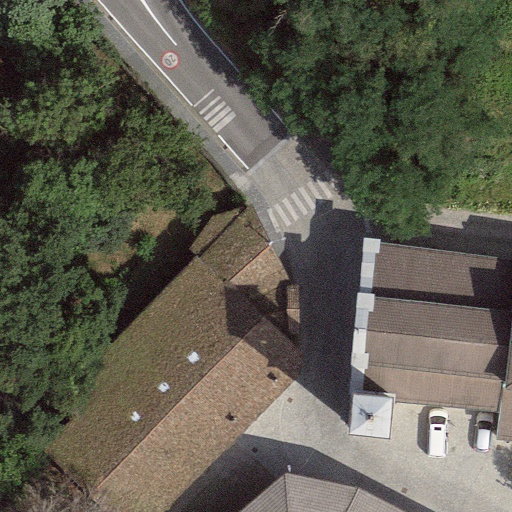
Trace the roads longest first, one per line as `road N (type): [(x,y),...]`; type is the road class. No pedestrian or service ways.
road 1 (tertiary): [(324,241),(305,338),(314,438),(454,491),(481,511)]
road 2 (tertiary): [(152,0),(208,64),(286,205),(324,241)]
road 3 (unclassified): [(511,220),(426,210),(324,241)]
